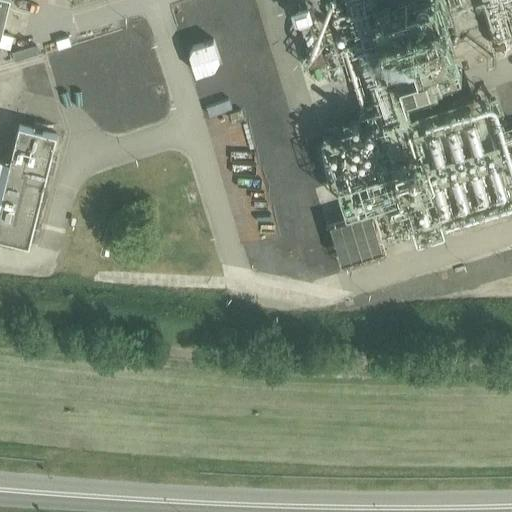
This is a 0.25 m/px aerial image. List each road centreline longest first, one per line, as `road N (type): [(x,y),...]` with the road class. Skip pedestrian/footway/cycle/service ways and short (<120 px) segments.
road 1 (secondary): [(0,490),(236,505),(511,506)]
road 2 (unknown): [(393,101),(511,70)]
road 3 (unknown): [(2,87),(66,108),(77,160)]
